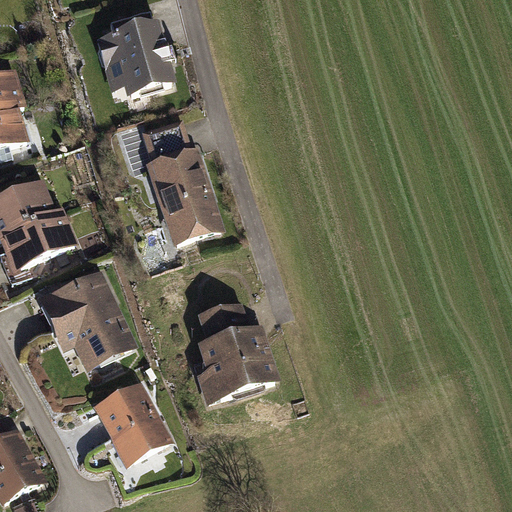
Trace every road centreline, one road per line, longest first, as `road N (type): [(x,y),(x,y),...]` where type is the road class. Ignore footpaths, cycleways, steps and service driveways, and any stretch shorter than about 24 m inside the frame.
road 1 (residential): [(189,0),(284,307)]
road 2 (residential): [(0,346),(85,504)]
